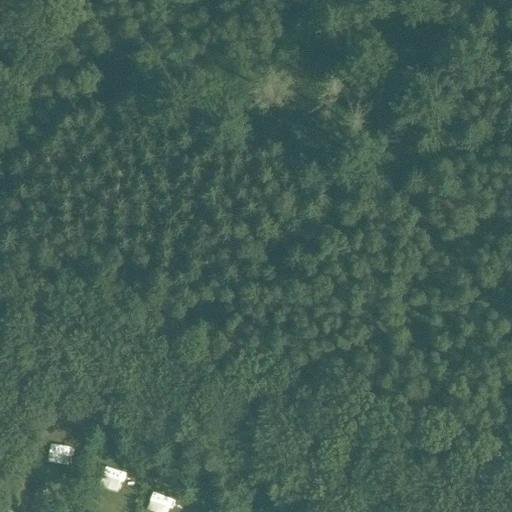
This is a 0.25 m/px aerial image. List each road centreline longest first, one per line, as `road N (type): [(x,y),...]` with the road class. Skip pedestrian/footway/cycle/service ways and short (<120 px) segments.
road 1 (track): [(0,349),(249,434)]
road 2 (unknown): [(462,511),(332,457),(249,434)]
road 3 (track): [(249,434),(375,488)]
road 4 (track): [(0,105),(63,0)]
